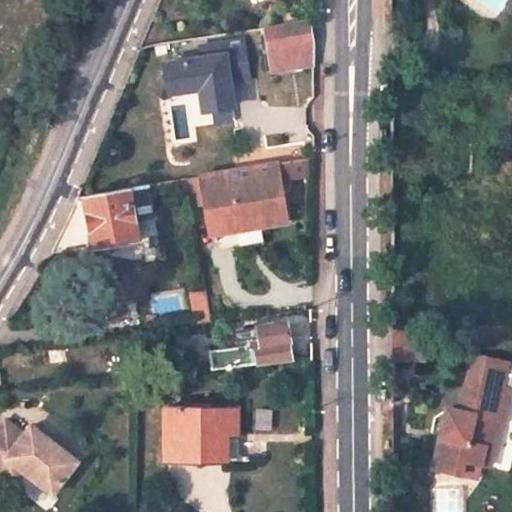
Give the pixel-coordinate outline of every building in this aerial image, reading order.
[(316,35),(312,20),(283,27),(285,45),(316,36),(316,35)] [(283,27),(262,34),(268,69),(288,64),(285,45),(283,27)] [(285,45),(288,64),(316,60),(316,36),(285,45)] [(206,116),(243,111),(240,83),(254,81),(248,38),(204,44),(206,56),(171,61),(175,99),(204,96),(206,116)] [(199,171),(211,233),(289,217),(283,176),(289,175),(286,153),(199,171)] [(88,193),(97,247),(144,237),(132,185),(88,193)] [(299,261),(290,261),(290,271),(299,270),(299,261)] [(291,314),(238,319),(241,339),(217,342),(218,362),(294,354),(291,314)] [(393,361),(425,361),(425,326),(393,326),(393,361)] [(494,436),(499,416),(493,416),(500,383),(466,376),(459,408),(452,406),(448,425),(437,423),(428,467),(471,476),(474,459),(477,446),(494,436)] [(511,389),(511,385),(500,383),(493,416),(499,416),(506,417),(511,389)] [(440,404),(437,423),(448,425),(452,406),(440,404)] [(203,413),(174,415),(176,458),(241,454),(239,410),(225,412),(225,405),(204,406),(203,413)] [(27,426),(13,416),(0,432),(0,454),(11,463),(19,454),(32,464),(62,489),(88,456),(34,417),(27,426)] [(489,462),(494,436),(477,446),(474,459),(489,462)] [(24,474),(32,464),(19,454),(11,463),(24,474)]
